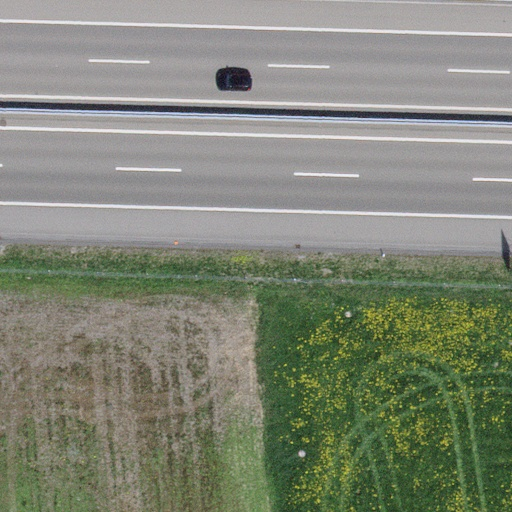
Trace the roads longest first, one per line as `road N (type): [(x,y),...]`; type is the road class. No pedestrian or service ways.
road 1 (motorway): [(0,167),(511,182)]
road 2 (motorway): [(511,72),(0,58)]
